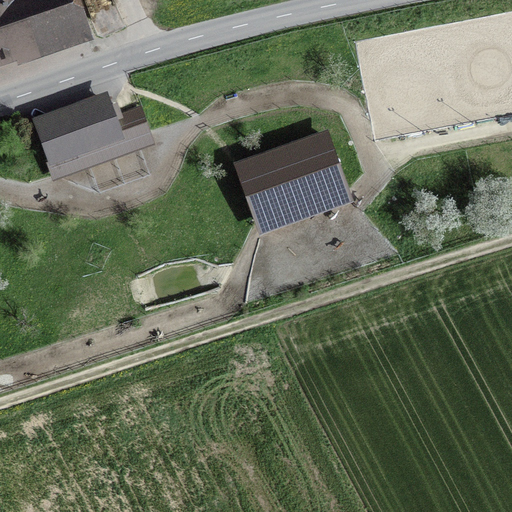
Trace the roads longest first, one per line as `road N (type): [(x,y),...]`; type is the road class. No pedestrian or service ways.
road 1 (track): [(511,245),(0,407)]
road 2 (tertiary): [(0,103),(195,37),(352,0)]
